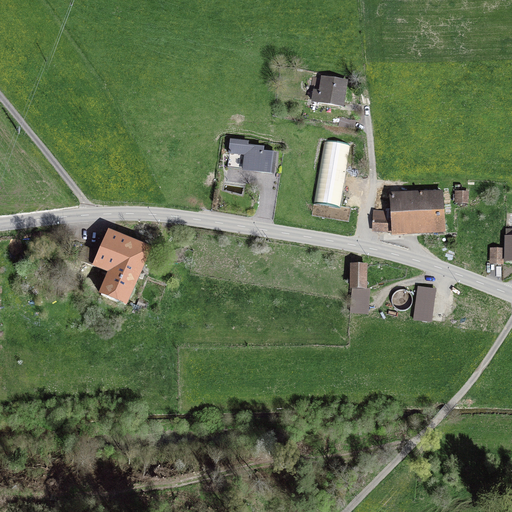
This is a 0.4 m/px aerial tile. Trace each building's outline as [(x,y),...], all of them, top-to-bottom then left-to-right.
[(342,106),(345,83),(314,77),(313,85),(322,86),(319,102),(342,106)] [(354,128),(355,120),(340,118),(339,126),(354,128)] [(228,167),(273,173),(275,154),(262,153),(262,148),(246,146),(247,142),(230,140),(228,167)] [(350,144),(324,140),(313,204),(339,209),(350,144)] [(458,193),(458,202),(466,202),(467,193),(458,193)] [(390,195),(390,211),(374,212),(373,228),(392,228),(392,234),(444,232),(442,194),(390,195)] [(100,254),(88,249),(82,262),(111,273),(101,295),(125,306),(149,251),(108,233),(100,254)] [(502,263),(502,249),(491,249),(491,262),(502,263)] [(368,314),(368,289),(365,289),(365,265),(352,265),(352,313),(368,314)] [(434,290),(418,287),(414,320),(430,322),(434,290)] [(409,292),(404,290),(400,290),(395,292),(392,296),(391,300),(393,306),(397,310),(404,311),(409,308),(412,304),(412,298),(411,295),(409,292)]
